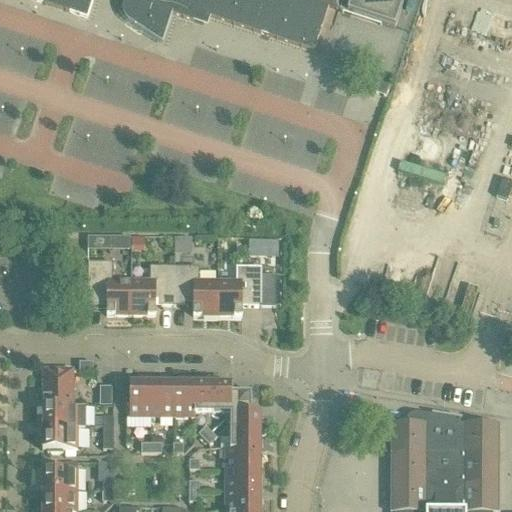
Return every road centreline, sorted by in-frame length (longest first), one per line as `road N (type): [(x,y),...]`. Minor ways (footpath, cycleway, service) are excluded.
road 1 (residential): [(320,368),(279,367),(231,346),(16,345)]
road 2 (unknown): [(352,135),(359,119),(349,89),(193,43),(149,69)]
road 3 (residential): [(299,511),(320,368)]
road 4 (unclassified): [(320,368),(317,242)]
